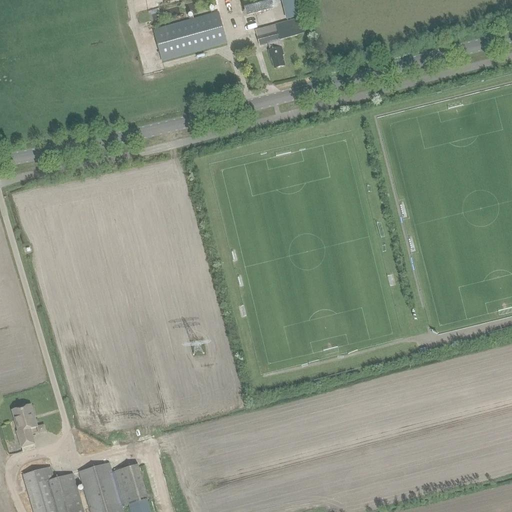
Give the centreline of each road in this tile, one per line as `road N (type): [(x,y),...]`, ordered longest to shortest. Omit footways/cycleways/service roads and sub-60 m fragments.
road 1 (unclassified): [(0,183),(511,54)]
road 2 (tertiary): [(0,161),(511,38)]
